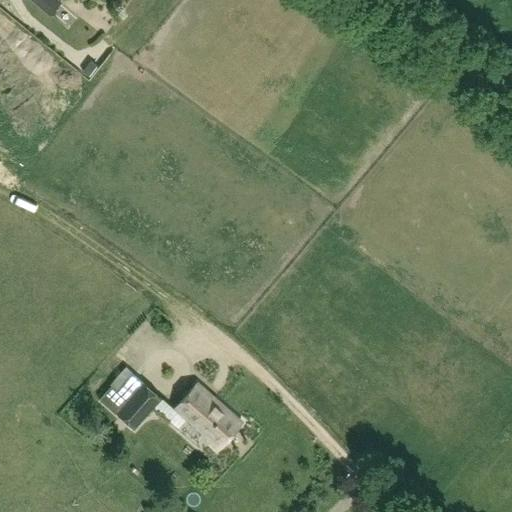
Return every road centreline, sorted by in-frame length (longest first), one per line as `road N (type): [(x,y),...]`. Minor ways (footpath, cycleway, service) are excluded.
road 1 (residential): [(0,177),(196,318)]
road 2 (tertiary): [(511,96),(384,0)]
